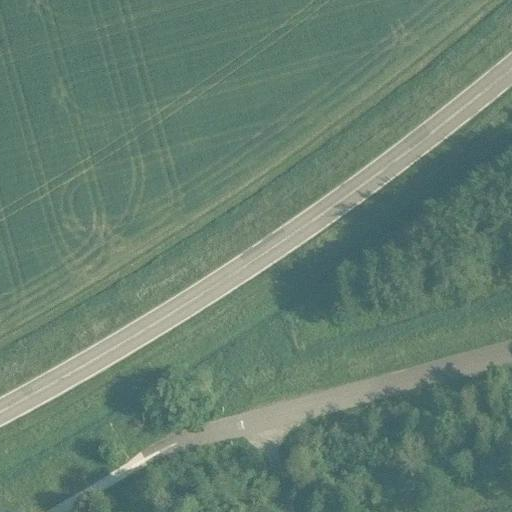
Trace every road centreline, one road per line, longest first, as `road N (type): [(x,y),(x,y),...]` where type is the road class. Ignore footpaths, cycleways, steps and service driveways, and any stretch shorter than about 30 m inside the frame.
road 1 (secondary): [(0,407),(208,291),(511,65)]
road 2 (unclassified): [(166,446),(511,348)]
